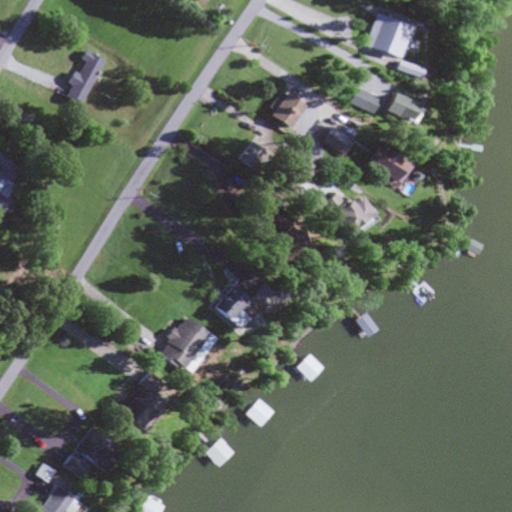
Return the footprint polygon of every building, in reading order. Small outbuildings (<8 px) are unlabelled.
[(378,55),(391,26),(366,15),(353,44),(378,55)] [(100,62),(81,52),(63,85),(67,87),(61,98),(76,106),(100,62)] [(361,97),(347,90),(339,105),(353,112),(361,97)] [(369,110),(392,126),(404,109),(381,93),(369,110)] [(295,108),(276,94),(259,117),(278,130),(295,108)] [(244,173),(259,155),(244,142),(228,161),(244,173)] [(357,161),(375,183),(391,170),(373,148),(357,161)] [(348,197),(338,204),(330,193),(312,204),(336,240),(364,222),(348,197)] [(241,308),(221,289),(201,309),(221,329),(241,308)] [(202,341),(176,319),(145,353),(171,376),(202,341)] [(301,382),(314,370),(301,356),(288,368),(301,382)] [(130,430),(145,401),(141,399),(150,382),(132,373),(109,419),(130,430)] [(237,417),(251,429),(263,414),(249,402),(237,417)] [(62,454),(89,473),(106,450),(79,430),(62,454)] [(224,456),(211,442),(196,455),(208,469),(224,456)] [(73,468),(56,461),(53,470),(69,477),(73,468)] [(54,511),(61,500),(40,488),(26,511),(54,511)] [(129,511),(150,511),(153,508),(137,499),(129,511)]
